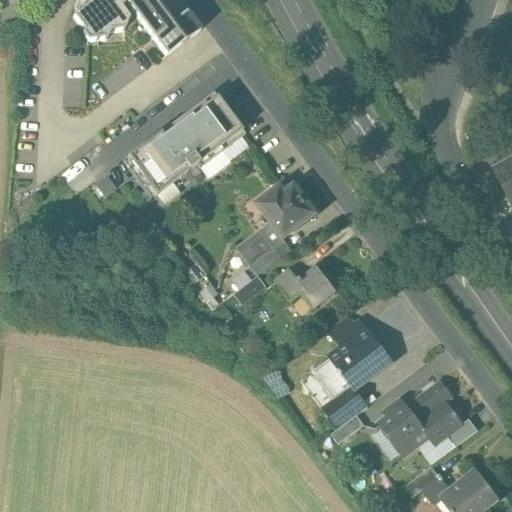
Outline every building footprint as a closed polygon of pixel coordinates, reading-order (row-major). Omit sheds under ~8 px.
[(83,0),(84,1),(81,8),(77,9),(73,19),(83,32),(81,35),(87,42),(106,40),(109,33),(123,31),(128,20),(120,9),(125,3),(166,57),(199,33),(197,30),(196,30),(173,0),(83,0)] [(505,33),(496,29),(489,46),(497,50),(505,33)] [(244,136),(216,100),(163,139),(159,135),(126,159),(155,198),(197,167),(199,170),(244,136)] [(511,162),(494,172),(511,205),(511,162)] [(294,188),(285,195),(281,188),(257,206),(269,222),(265,225),(268,229),(238,251),(249,267),(273,248),(283,241),(316,216),(314,213),(315,208),(314,204),(310,202),(305,202),(294,188)] [(273,248),(249,267),(257,278),(258,278),(281,260),(273,248)] [(318,270),(301,282),(299,279),(297,281),(291,272),(275,284),(291,305),(303,297),(312,311),(335,293),(318,270)] [(257,278),(233,296),(241,306),(265,288),(258,278),(257,278)] [(347,318),(328,331),(338,344),(361,326),(360,324),(354,328),(347,318)] [(361,326),(338,344),(343,350),(330,360),(312,374),(334,402),(351,389),(352,388),(353,389),(388,362),(361,326)] [(289,391),(274,372),(264,380),(270,388),(278,399),(289,391)] [(407,409),(402,402),(383,416),(387,421),(379,427),(402,459),(428,440),(435,449),(448,439),(463,428),(462,426),(445,403),(451,398),(440,383),(407,409)] [(351,389),(334,402),(323,410),(338,431),(356,417),(367,409),(351,389)] [(338,431),(331,436),(338,446),(364,427),(356,417),(338,431)] [(463,428),(448,439),(455,449),(477,433),(469,421),(462,426),(463,428)] [(431,468),(397,494),(405,505),(422,492),(439,479),(438,477),(431,468)] [(476,473),(450,492),(442,482),(443,481),(439,476),(438,477),(439,479),(422,492),(434,507),(440,502),(447,511),(485,511),(498,502),(476,473)]
